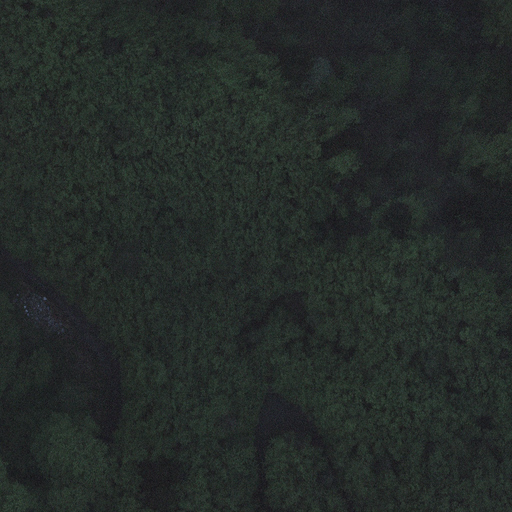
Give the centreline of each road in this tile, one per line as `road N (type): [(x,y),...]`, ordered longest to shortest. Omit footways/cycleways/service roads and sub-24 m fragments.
road 1 (track): [(0,232),(100,330),(126,375),(125,408),(96,475),(91,511)]
road 2 (track): [(270,511),(266,431),(281,405),(315,424),(365,511)]
